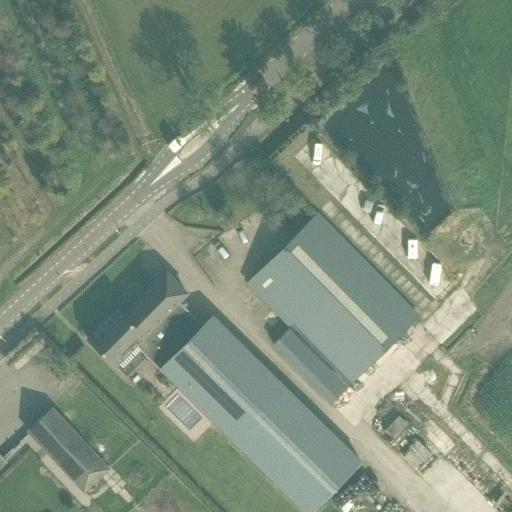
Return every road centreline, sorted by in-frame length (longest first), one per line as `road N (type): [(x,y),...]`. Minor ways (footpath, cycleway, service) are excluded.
road 1 (tertiary): [(0,324),(163,175)]
road 2 (tertiary): [(227,114),(352,0)]
